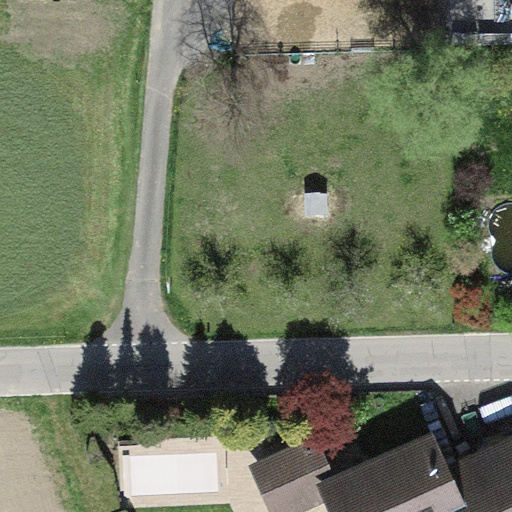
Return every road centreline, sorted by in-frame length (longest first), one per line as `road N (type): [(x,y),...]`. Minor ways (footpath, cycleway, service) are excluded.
road 1 (tertiary): [(511,358),(0,374)]
road 2 (track): [(130,371),(164,0)]
